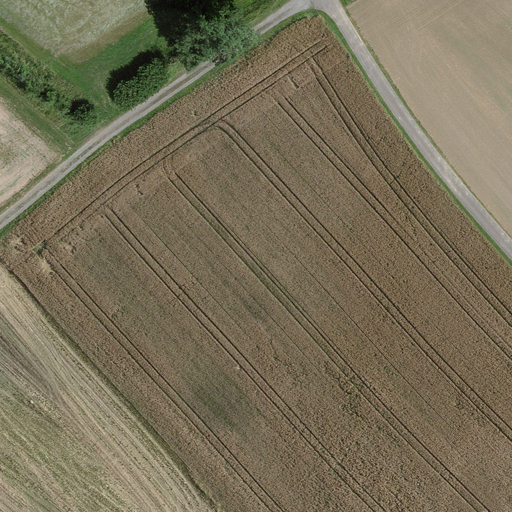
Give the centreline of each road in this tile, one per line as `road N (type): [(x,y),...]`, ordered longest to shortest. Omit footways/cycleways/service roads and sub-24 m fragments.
road 1 (track): [(307,0),(128,118),(0,221)]
road 2 (track): [(511,252),(418,141),(330,0)]
